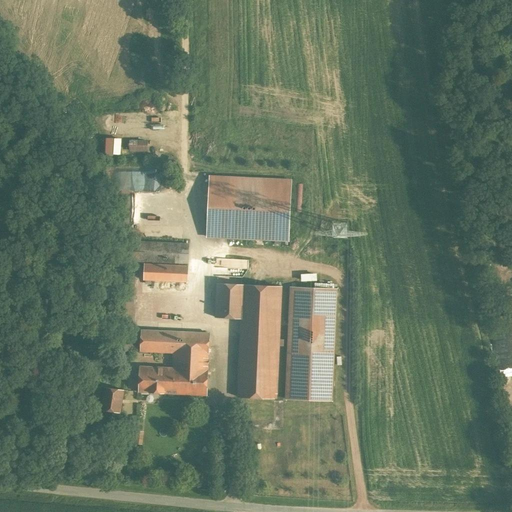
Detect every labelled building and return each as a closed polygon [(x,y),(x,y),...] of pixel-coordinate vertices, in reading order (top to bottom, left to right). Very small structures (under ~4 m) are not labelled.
[(126,151),(127,143),(112,142),(112,150),(126,151)] [(288,243),(291,182),(210,178),(207,239),(288,243)] [(189,244),(126,241),(125,260),(188,263),(189,244)] [(216,257),(216,273),(248,274),(249,258),(216,257)] [(188,266),(144,264),(143,280),(187,282),(188,266)] [(129,279),(119,278),(116,350),(130,351),(134,279),(129,279)] [(242,319),(238,397),(275,399),(276,380),(280,287),(218,284),(216,317),(242,319)] [(287,399),(331,401),(336,290),(292,288),(287,399)] [(210,333),(141,330),(140,351),(173,352),(173,368),(180,368),(179,394),(207,395),(210,333)] [(173,368),(139,366),(138,392),(179,394),(180,368),(173,368)] [(123,390),(105,387),(102,410),(120,412),(123,390)] [(144,442),(144,429),(132,429),(132,442),(144,442)]
